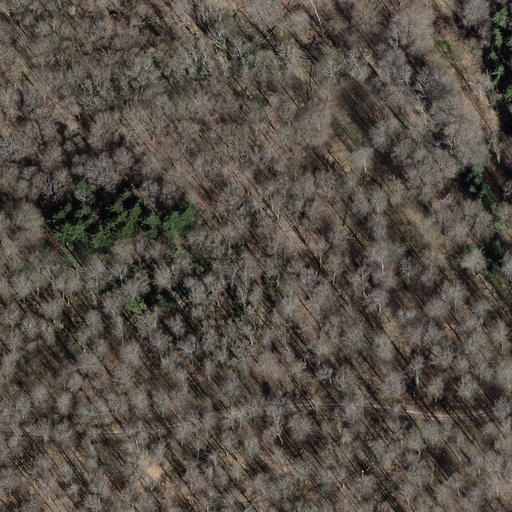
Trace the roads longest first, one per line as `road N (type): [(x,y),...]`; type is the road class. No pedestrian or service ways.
road 1 (track): [(0,431),(137,431),(292,406),(454,415),(511,404)]
road 2 (track): [(252,0),(119,45),(0,49)]
